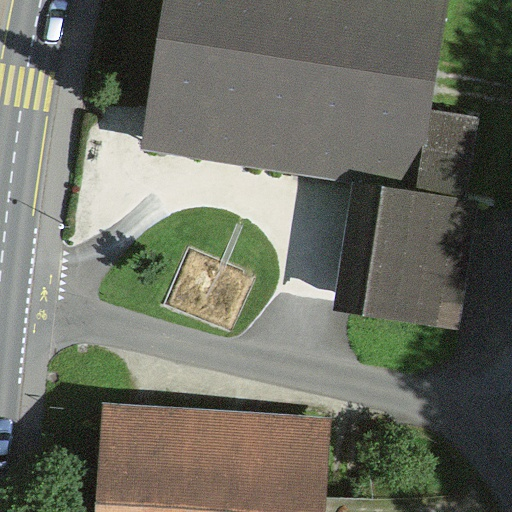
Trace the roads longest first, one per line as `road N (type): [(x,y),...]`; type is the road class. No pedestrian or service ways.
road 1 (unclassified): [(511,483),(440,405),(0,294)]
road 2 (primary): [(41,0),(0,274)]
